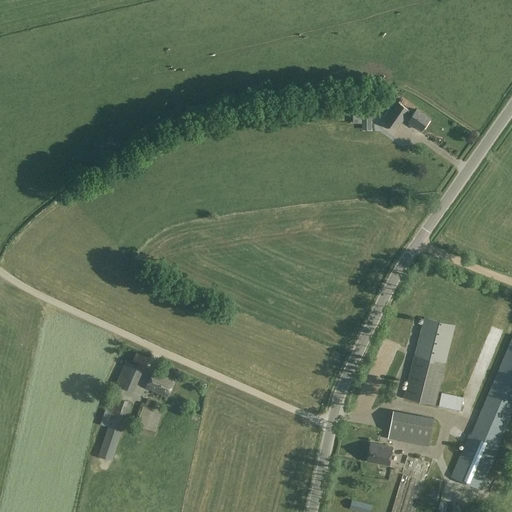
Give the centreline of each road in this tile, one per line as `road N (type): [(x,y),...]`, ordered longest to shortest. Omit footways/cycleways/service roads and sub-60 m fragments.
road 1 (unclassified): [(331,422),(392,278),(511,99)]
road 2 (unclassified): [(0,270),(136,340),(331,422)]
